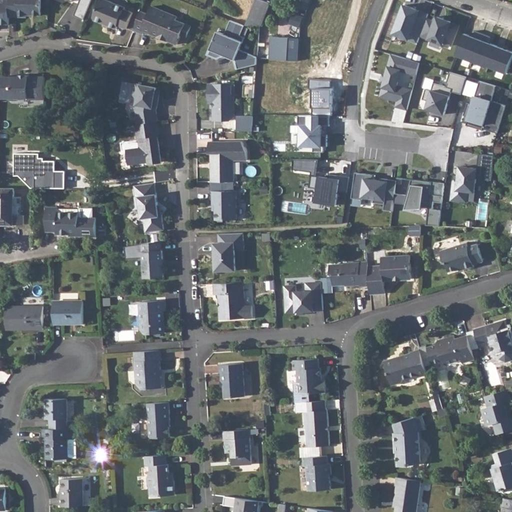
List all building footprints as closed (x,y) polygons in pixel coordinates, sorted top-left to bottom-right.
[(9,15),(9,0),(0,0),(0,22),(9,23),(9,15)] [(41,0),(9,0),(9,15),(27,15),(27,13),(41,13),(41,0)] [(90,0),(74,0),(79,2),(73,16),(82,20),(90,0)] [(117,0),(100,0),(95,14),(96,17),(104,20),(105,18),(110,21),(109,22),(118,26),(119,22),(128,25),(135,9),(126,5),(127,4),(117,0)] [(274,1),(271,0),(257,0),(250,24),(251,25),(266,24),(274,1)] [(179,14),(154,3),(150,11),(144,8),(136,27),(145,30),(147,25),(153,28),(154,31),(160,33),(163,32),(167,34),(169,37),(179,42),(183,32),(188,34),(193,24),(178,17),(179,14)] [(391,35),(416,44),(418,39),(425,18),(427,15),(403,6),(391,35)] [(432,21),(425,18),(418,39),(440,46),(441,44),(450,47),(458,24),(433,16),(432,21)] [(227,31),(220,28),(210,51),(219,55),(225,53),(226,51),(230,53),(229,54),(236,58),(238,67),(257,62),(258,54),(242,47),(247,35),(242,33),(246,23),(233,17),(227,31)] [(270,37),(268,60),(298,62),(300,26),(279,24),(278,37),(270,37)] [(472,38),(464,35),(456,54),(505,73),(511,54),(511,52),(488,43),(491,37),(475,31),(472,38)] [(416,77),(420,61),(391,54),(387,68),(384,67),(379,90),(382,90),(380,97),(398,102),(397,107),(407,110),(412,89),(406,87),(409,75),(416,77)] [(459,96),(465,77),(451,73),(447,87),(433,83),(434,79),(427,77),(418,109),(443,116),(450,93),(459,96)] [(45,98),(45,76),(29,76),(29,75),(19,75),(17,76),(0,75),(0,96),(7,97),(10,99),(19,99),(21,97),(28,97),(28,98),(45,98)] [(495,87),(465,77),(459,96),(470,100),(463,122),(496,132),(504,106),(491,102),(495,87)] [(245,92),(255,92),(256,80),(246,79),(245,92)] [(331,80),(309,79),(309,88),(313,88),(312,114),(318,115),(331,115),(333,88),(330,88),(331,80)] [(231,80),(209,81),(209,98),(216,98),(216,103),(213,103),(214,117),(230,117),(234,112),(234,93),(230,93),(230,90),(231,90),(231,80)] [(157,84),(136,81),(134,91),(138,96),(136,106),(138,121),(156,118),(158,118),(156,107),(159,92),(155,91),(156,87),(157,84)] [(318,126),(318,115),(298,114),(298,126),(291,125),(290,136),(296,136),(296,147),(321,148),(321,127),(318,126)] [(150,160),(162,158),(156,118),(138,121),(137,121),(139,136),(121,139),(122,148),(128,147),(129,161),(150,158),(150,160)] [(242,138),(209,138),(209,150),(211,151),(211,160),(214,160),(214,164),(211,167),(211,179),(234,179),(234,157),(248,157),(247,147),(242,138)] [(479,154),(455,151),(453,168),(457,168),(455,180),(451,180),(448,201),(466,203),(466,201),(473,202),(479,154)] [(62,187),(61,172),(54,172),(53,162),(41,163),(41,159),(37,160),(36,153),(13,154),(14,176),(29,189),(62,187)] [(344,198),(346,180),(312,176),(314,161),(291,159),(290,172),(308,174),(306,188),(314,189),(312,204),(335,207),(336,197),(344,198)] [(393,204),(396,182),(374,179),(375,175),(354,172),(350,205),(370,208),(371,203),(384,205),(383,211),(392,212),(393,204)] [(425,227),(441,228),(445,182),(396,178),(396,182),(393,204),(404,205),(404,209),(421,211),(422,204),(427,205),(425,227)] [(216,202),(216,217),(236,217),(236,188),(234,188),(234,179),(211,179),(211,191),(213,191),(213,202),(216,202)] [(143,215),(144,229),(162,226),(161,212),(158,212),(157,202),(154,180),(134,182),(135,193),(134,194),(135,204),(139,204),(140,215),(143,215)] [(0,224),(13,225),(13,197),(13,188),(0,188),(0,224)] [(13,197),(13,225),(24,225),(24,215),(21,215),(21,197),(13,197)] [(47,208),(46,232),(57,232),(57,234),(79,235),(79,236),(96,237),(97,218),(93,218),(93,209),(82,209),(79,211),(79,214),(58,213),(59,210),(59,208),(47,208)] [(245,233),(220,234),(220,243),(215,243),(217,272),(238,270),(237,250),(246,250),(245,233)] [(161,240),(141,244),(143,278),(164,277),(161,240)] [(448,271),(459,267),(464,266),(464,268),(474,265),(473,264),(483,260),(477,243),(468,246),(467,242),(439,251),(442,259),(445,261),(448,271)] [(369,267),(370,286),(370,294),(385,293),(384,281),(412,279),(410,256),(383,257),(383,266),(369,267)] [(369,267),(368,262),(348,263),(346,265),(345,264),(330,265),(330,273),(333,275),(334,285),(344,284),(346,286),(360,285),(360,286),(370,286),(369,267)] [(244,282),(216,284),(216,295),(220,295),(222,320),(255,317),(254,306),(246,306),(244,282)] [(321,311),(319,283),(308,284),(308,291),(296,292),(295,283),(283,284),(286,317),(314,315),(314,311),(321,311)] [(165,299),(139,301),(141,329),(146,333),(164,332),(163,310),(166,310),(165,299)] [(84,300),(54,301),(55,324),(84,323),(84,300)] [(44,306),(6,307),(6,329),(44,329),(44,306)] [(506,330),(508,329),(505,319),(474,329),(479,344),(491,340),(494,352),(498,351),(500,358),(506,361),(511,358),(511,338),(511,337),(509,338),(506,330)] [(475,359),(468,336),(456,339),(454,336),(444,340),(440,344),(427,348),(431,359),(432,364),(442,361),(448,364),(462,360),(462,363),(475,359)] [(431,359),(427,348),(426,345),(419,347),(420,350),(423,361),(431,359)] [(160,350),(134,351),(136,384),(142,389),(161,387),(161,375),(158,376),(158,370),(160,370),(159,360),(161,360),(160,350)] [(427,375),(420,350),(411,352),(412,354),(384,362),(391,386),(403,382),(404,379),(417,375),(418,377),(427,375)] [(319,359),(295,361),(296,370),(297,383),(293,383),(294,403),(308,402),(308,392),(310,392),(310,394),(326,393),(325,381),(322,381),(322,368),(319,369),(319,359)] [(221,374),(221,383),(223,382),(223,388),(224,398),(245,396),(243,363),(219,365),(220,374),(221,374)] [(450,388),(450,373),(440,373),(440,388),(450,388)] [(486,395),(485,395),(489,407),(482,409),(487,425),(494,423),(497,434),(511,428),(511,418),(510,417),(508,411),(511,410),(511,409),(509,400),(511,400),(507,389),(486,395)] [(51,420),(51,429),(68,429),(68,399),(46,399),(46,420),(51,420)] [(324,401),(293,403),(294,412),(303,412),(306,446),(328,445),(328,431),(326,432),(325,426),(327,426),(326,410),(325,410),(324,401)] [(169,402),(146,403),(149,438),(168,437),(167,420),(170,420),(169,402)] [(422,414),(394,423),(397,432),(394,432),(395,444),(398,444),(398,451),(399,465),(411,465),(411,462),(422,461),(421,431),(417,431),(417,426),(421,426),(426,424),(422,414)] [(51,429),(42,429),(42,440),(46,440),(47,459),(68,459),(68,458),(77,458),(77,440),(68,440),(68,429),(51,429)] [(249,429),(223,431),(223,440),(225,440),(225,452),(232,452),(232,465),(251,464),(249,429)] [(495,460),(489,462),(497,487),(500,486),(503,489),(511,486),(511,451),(511,449),(494,455),(495,460)] [(166,455),(145,456),(146,466),(150,466),(150,472),(148,473),(148,475),(146,478),(146,485),(149,488),(150,496),(174,494),(173,480),(170,480),(168,464),(166,464),(166,455)] [(326,456),(302,457),(303,467),(306,466),(308,491),(330,489),(329,474),(331,474),(330,464),(326,464),(326,456)] [(397,486),(394,502),(397,503),(397,508),(396,511),(417,511),(422,480),(397,477),(395,486),(397,486)] [(84,478),(61,479),(62,506),(84,506),(84,478)] [(257,511),(259,501),(236,497),(235,506),(236,507),(235,511),(257,511)] [(511,511),(511,499),(504,498),(502,511),(511,511)]
